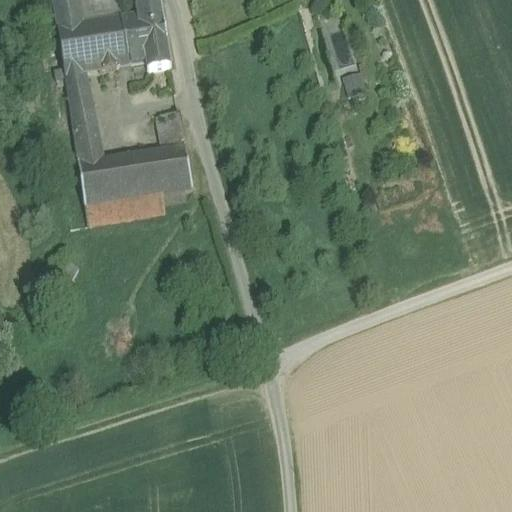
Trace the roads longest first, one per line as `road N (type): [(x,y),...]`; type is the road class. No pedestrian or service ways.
road 1 (residential): [(268,366),(198,140),(169,0)]
road 2 (residential): [(511,269),(268,366)]
road 3 (residential): [(287,511),(284,438),(268,366)]
